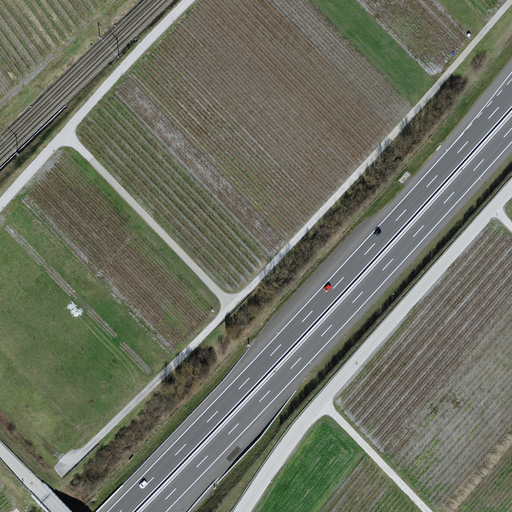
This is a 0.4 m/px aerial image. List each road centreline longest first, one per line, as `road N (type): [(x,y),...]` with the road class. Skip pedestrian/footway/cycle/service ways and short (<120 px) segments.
road 1 (motorway): [(511,91),(119,511)]
road 2 (motorway): [(153,511),(511,128)]
road 3 (unclassified): [(511,187),(320,401),(242,511)]
road 4 (track): [(511,1),(231,305)]
road 5 (track): [(231,305),(24,511)]
road 6 (track): [(190,0),(0,204)]
road 7 (track): [(62,133),(231,305)]
road 8 (track): [(0,105),(112,0)]
